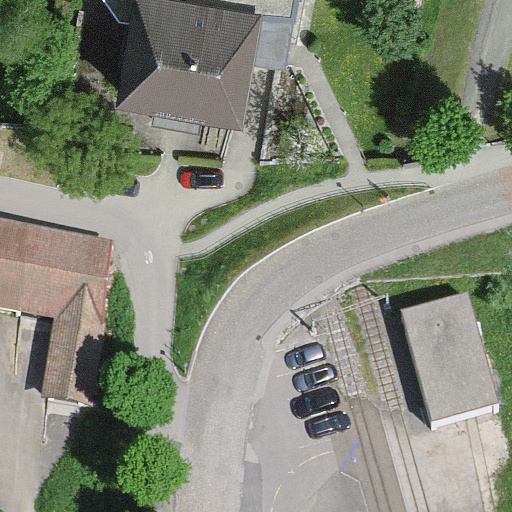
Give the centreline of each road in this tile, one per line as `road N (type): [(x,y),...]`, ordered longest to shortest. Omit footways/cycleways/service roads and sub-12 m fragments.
road 1 (residential): [(207,449),(232,346),(288,275),(377,232),(511,188)]
road 2 (residential): [(0,204),(150,241),(156,371),(207,449)]
